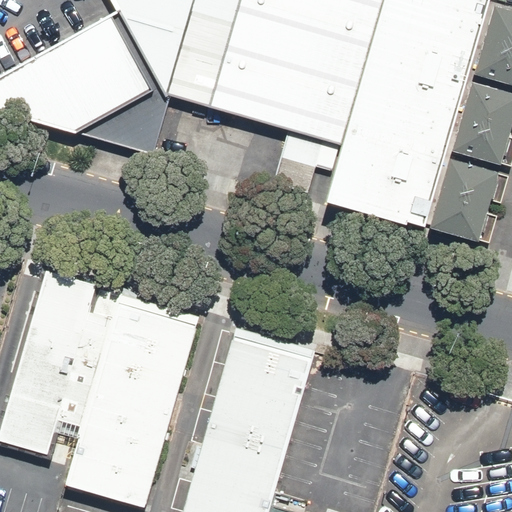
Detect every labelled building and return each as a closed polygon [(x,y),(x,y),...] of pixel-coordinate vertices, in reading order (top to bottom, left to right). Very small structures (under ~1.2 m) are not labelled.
[(113,0),(120,13),(0,78),(0,112),(158,158),(175,100),(292,134),(276,190),(312,200),(321,169),(336,173),(344,148),(349,149),(393,0),(113,0)] [(501,12),(457,0),(400,0),(342,211),(439,237),(501,12)] [(511,185),(511,14),(501,12),(439,237),(494,252),(511,185)] [(199,318),(48,274),(0,439),(0,441),(49,456),(60,421),(83,428),(67,485),(144,508),(199,318)] [(314,354),(239,333),(188,511),(293,511),(272,506),(314,354)]
